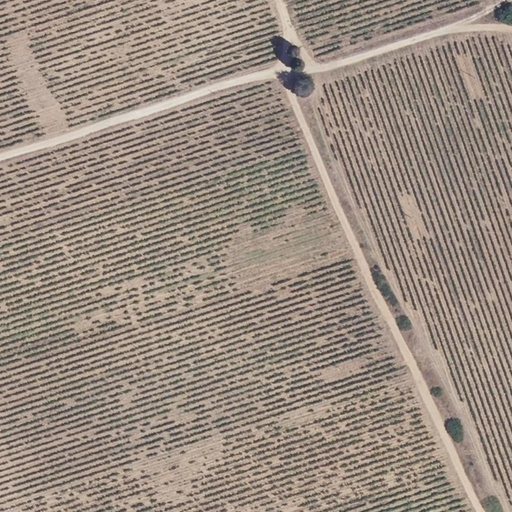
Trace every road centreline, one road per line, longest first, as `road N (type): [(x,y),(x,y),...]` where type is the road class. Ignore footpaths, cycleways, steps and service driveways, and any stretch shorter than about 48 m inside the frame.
road 1 (track): [(485,511),(286,79),(289,66),(338,63),(460,24)]
road 2 (track): [(0,157),(289,66),(291,39),(278,0)]
